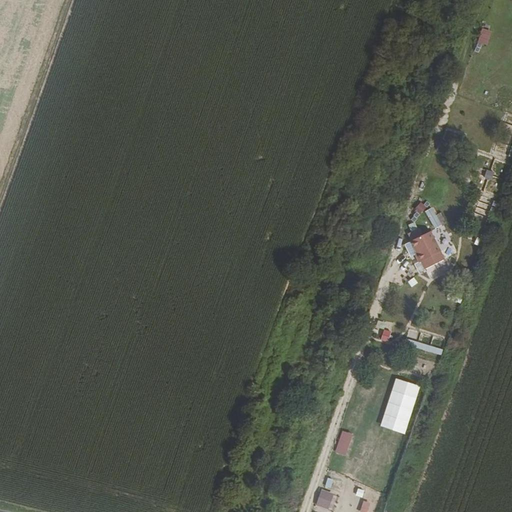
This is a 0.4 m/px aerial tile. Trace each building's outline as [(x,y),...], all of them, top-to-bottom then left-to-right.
[(482,28),(477,43),(488,46),(492,31),(482,28)] [(438,148),(460,156),(468,134),(446,126),(438,148)] [(491,181),(494,172),(486,170),(483,178),(491,181)] [(427,207),(421,202),(415,208),(421,214),(427,207)] [(408,233),(411,239),(421,234),(419,228),(408,233)] [(445,259),(431,230),(421,234),(411,239),(417,252),(415,253),(419,262),(421,261),(425,269),(445,259)] [(481,246),(484,239),(478,237),(475,244),(481,246)] [(417,252),(411,239),(404,242),(410,255),(415,253),(417,252)] [(425,269),(421,261),(419,262),(415,264),(418,272),(425,269)] [(447,299),(461,303),(463,295),(449,291),(447,299)] [(377,320),(375,327),(385,330),(387,322),(377,320)] [(381,330),(378,340),(388,343),(391,333),(381,330)] [(405,340),(404,347),(441,354),(442,348),(405,340)] [(405,434),(421,386),(396,378),(381,426),(405,434)] [(345,455),(353,435),(343,431),(335,452),(345,455)] [(334,494),(321,490),(316,505),(328,509),(334,494)] [(359,511),(367,511),(370,503),(363,501),(359,511)]
